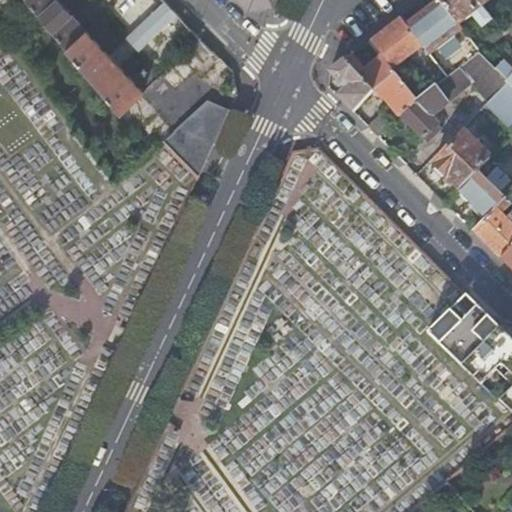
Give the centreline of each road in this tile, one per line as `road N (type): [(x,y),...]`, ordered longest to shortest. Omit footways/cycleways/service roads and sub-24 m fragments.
road 1 (secondary): [(289,81),(82,511)]
road 2 (residential): [(511,303),(289,81)]
road 3 (residential): [(289,81),(200,0)]
